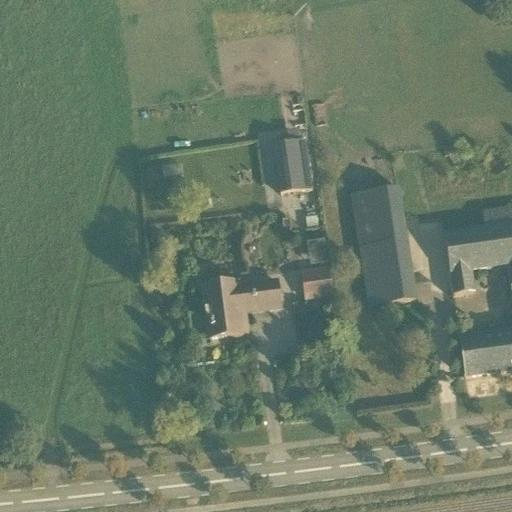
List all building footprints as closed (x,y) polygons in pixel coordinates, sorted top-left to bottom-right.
[(281,196),(312,192),(304,143),(273,147),(281,196)] [(404,220),(400,191),(395,192),(368,196),(352,198),(356,227),(369,310),(416,303),(413,285),(383,290),(373,224),(404,220)] [(511,373),(511,225),(484,230),(444,236),(453,298),(467,296),(464,273),(507,269),(511,324),(511,331),(459,340),(464,380),(511,373)] [(308,303),(333,299),(329,270),(304,274),(308,303)] [(239,290),(238,284),(203,289),(210,341),(244,336),(240,309),(257,307),(258,313),(281,310),(278,284),(239,290)]
